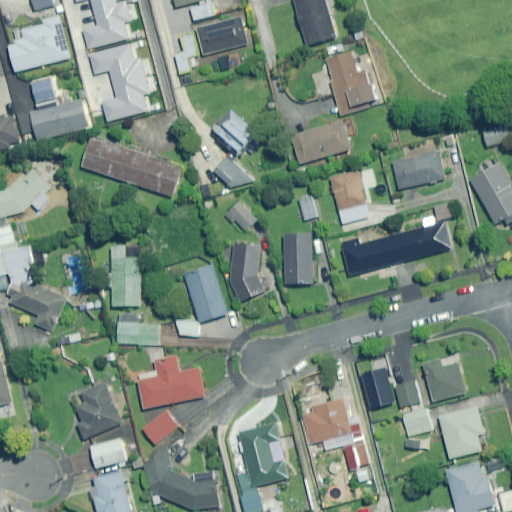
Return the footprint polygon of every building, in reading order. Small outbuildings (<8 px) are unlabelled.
[(54,7),(52,0),(30,0),(33,11),(54,7)] [(134,34),(127,0),(104,5),(106,14),(96,16),(103,47),(82,51),(87,78),(103,74),(106,89),(131,95),(136,73),(126,68),(134,34)] [(173,0),(176,9),(190,5),(194,22),(216,16),(212,0),(173,0)] [(293,0),(307,47),(335,39),(323,0),(293,0)] [(71,59),(60,16),(41,20),(42,25),(22,30),(24,40),(8,44),(15,73),(71,59)] [(247,46),(240,17),(197,28),(204,56),(247,46)] [(198,55),(193,34),(181,37),(185,53),(175,56),(180,75),(197,71),(194,57),(198,55)] [(359,72),(353,53),(327,61),(333,82),(330,83),(340,118),(351,114),(350,109),(376,101),(366,70),(359,72)] [(55,99),(48,74),(29,79),(36,104),(55,99)] [(106,110),(98,83),(84,87),(92,114),(106,110)] [(88,129),(82,102),(18,116),(23,135),(34,132),(37,141),(88,129)] [(2,120),(0,110),(0,151),(19,147),(12,118),(2,120)] [(258,135),(228,110),(212,128),(241,154),(258,135)] [(348,151),(340,123),(293,136),(301,164),(348,151)] [(511,142),(507,126),(483,132),(487,148),(511,142)] [(183,168),(93,138),(83,168),(172,198),(183,168)] [(445,181),(440,152),(393,162),(399,190),(445,181)] [(251,184),(225,159),(213,171),(231,189),(251,184)] [(511,187),(500,165),(471,180),(496,225),(505,220),(508,225),(511,223),(511,187)] [(0,219),(7,217),(24,213),(32,205),(39,211),(52,198),(45,192),(50,187),(32,169),(26,175),(14,168),(3,178),(6,189),(0,190),(0,219)] [(333,194),(336,193),(344,224),(371,217),(364,190),(367,190),(362,172),(360,173),(359,171),(332,178),(333,182),(331,182),(333,194)] [(317,218),(311,195),(298,199),(304,221),(317,218)] [(257,221),(239,202),(224,215),(231,223),(234,220),(245,232),(257,221)] [(445,223),(455,220),(451,202),(432,207),(437,225),(445,223)] [(0,279),(10,277),(11,282),(5,304),(38,314),(34,327),(54,333),(57,320),(60,320),(67,298),(67,288),(42,291),(33,288),(29,272),(35,270),(29,246),(16,250),(7,217),(0,219),(0,279)] [(437,225),(361,245),(359,238),(340,242),(349,277),(452,250),(445,223),(437,225)] [(316,284),(314,234),(283,235),(285,285),(316,284)] [(260,275),(264,245),(237,242),(232,280),(243,302),(268,290),(260,275)] [(140,308),(142,247),(112,246),(111,274),(108,274),(108,288),(112,288),(112,307),(140,308)] [(229,314),(214,264),(186,273),(201,322),(229,314)] [(119,311),(119,324),(118,345),(158,346),(159,325),(140,325),(140,311),(119,311)] [(199,323),(179,322),(178,337),(198,338),(199,323)] [(0,406),(13,404),(4,366),(0,347),(0,406)] [(183,371),(180,355),(171,357),(158,360),(161,375),(140,379),(147,409),(208,396),(202,367),(183,371)] [(446,366),(444,358),(427,362),(437,401),(470,392),(462,362),(446,366)] [(365,373),(374,408),(398,402),(389,366),(365,373)] [(419,380),(398,385),(403,407),(424,402),(419,380)] [(85,440),(125,424),(108,381),(73,395),(83,421),(78,423),(85,440)] [(354,429),(346,398),(315,406),(316,411),(306,413),(314,444),(353,434),(356,447),(349,449),(354,467),(372,463),(363,426),(354,429)] [(486,433),(480,407),(441,416),(452,459),(484,451),(480,435),(486,433)] [(434,431),(429,409),(405,415),(410,437),(434,431)] [(180,426),(167,410),(144,428),(157,444),(180,426)] [(270,445),(280,443),(276,424),(240,432),(242,442),(239,443),(241,455),(244,454),(249,473),(237,476),(244,511),(263,511),(258,486),(288,480),(284,461),(274,463),(270,445)] [(424,440),(409,438),(408,447),(423,449),(424,440)] [(127,462),(121,439),(90,447),(96,470),(127,462)] [(173,472),(166,447),(145,462),(149,493),(193,511),(220,509),(218,479),(193,481),(173,472)] [(488,477),(484,462),(451,470),(461,511),(483,511),(482,509),(499,505),(492,476),(488,477)] [(130,481),(128,472),(95,480),(99,497),(94,499),(97,511),(130,511),(123,483),(130,481)]
